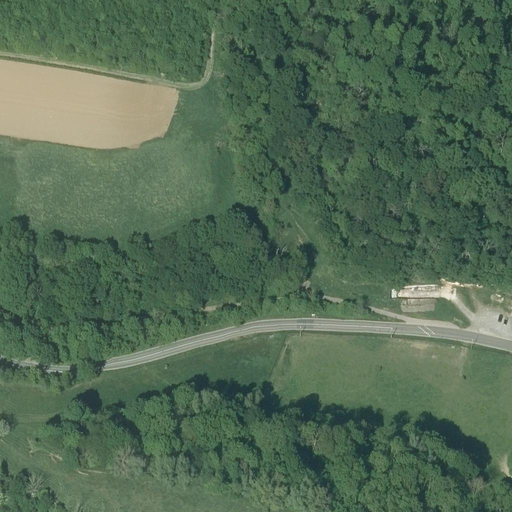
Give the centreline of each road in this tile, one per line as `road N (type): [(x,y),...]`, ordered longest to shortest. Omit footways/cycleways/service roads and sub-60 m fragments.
road 1 (tertiary): [(511,346),(304,324),(251,326),(97,365),(0,354)]
road 2 (track): [(438,122),(351,88),(270,19),(261,0)]
